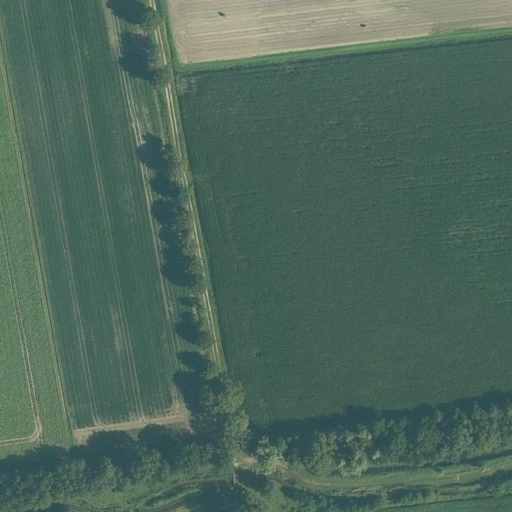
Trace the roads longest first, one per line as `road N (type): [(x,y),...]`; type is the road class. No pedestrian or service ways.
road 1 (track): [(234,467),(152,0)]
road 2 (track): [(511,463),(472,477),(353,486),(304,479),(273,460),(234,465)]
